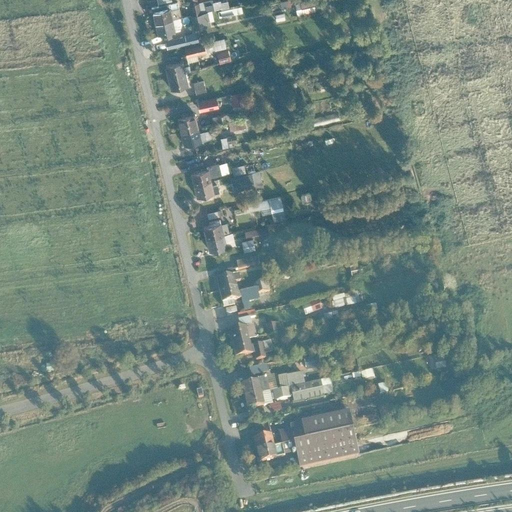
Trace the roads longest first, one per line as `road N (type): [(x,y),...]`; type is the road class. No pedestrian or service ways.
road 1 (residential): [(125,0),(208,354)]
road 2 (track): [(511,451),(243,501),(241,491)]
road 3 (unclassified): [(0,412),(208,354)]
road 4 (residential): [(208,354),(241,491)]
road 5 (motorway): [(511,492),(385,511)]
